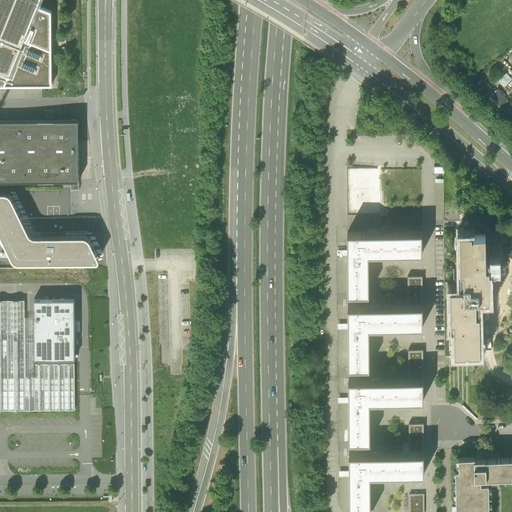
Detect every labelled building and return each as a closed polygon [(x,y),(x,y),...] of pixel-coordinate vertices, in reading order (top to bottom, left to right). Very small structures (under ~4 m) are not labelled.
[(0,0),(0,85),(52,85),(51,11),(37,5),(39,0),(0,0)] [(494,95),(505,107),(511,100),(511,98),(508,94),(511,90),(507,85),(511,80),(511,75),(509,72),(498,83),(502,88),(494,95)] [(0,181),(78,181),(78,120),(0,120),(0,181)] [(351,182),(362,182),(362,180),(372,180),(372,187),(377,187),(377,180),(380,180),(380,171),(351,171),(351,182)] [(98,262),(99,261),(99,259),(89,239),(86,237),(83,236),(35,236),(33,236),(31,235),(28,233),(26,227),(22,218),(11,196),(10,194),(9,193),(8,192),(6,192),(0,191),(0,234),(1,237),(11,258),(13,260),(15,262),(17,263),(20,263),(96,262),(98,262)] [(374,233),(347,233),(348,294),(369,294),(369,254),(374,254),(422,254),(422,232),(374,233)] [(463,271),(464,288),(462,288),(462,287),(450,287),(451,320),(454,320),(455,352),(466,352),(466,351),(467,351),(468,351),(468,352),(480,352),(479,313),(476,313),(476,298),(478,298),(478,300),(489,299),(489,292),(494,292),(494,286),(494,281),(489,281),(489,267),(486,267),(485,234),(473,235),(473,236),(471,236),(471,232),(460,233),(460,271),(463,271)] [(422,276),(407,276),(408,305),(422,305),(422,276)] [(0,409),(8,410),(25,410),(35,409),(45,409),(54,409),(64,409),(75,409),(75,394),(75,383),(75,380),(74,363),(64,363),(54,363),(44,364),(34,364),(34,377),(25,377),(25,316),(24,299),(8,299),(0,299),(0,409)] [(74,299),(34,299),(34,316),(34,359),(74,359),(74,299)] [(375,306),(348,306),(348,367),(370,367),(369,327),(375,327),(423,327),(422,305),(408,305),(375,306)] [(423,349),(408,349),(408,378),(423,378),(423,349)] [(375,379),(348,379),(349,440),(370,440),(370,400),(376,400),(423,400),(423,378),(408,378),(375,379)] [(376,451),(349,452),(349,511),(370,511),(370,473),(376,473),(424,472),(424,422),(409,422),(409,451),(376,451)] [(486,456),(487,478),(511,476),(511,455),(503,456),(486,456)] [(460,457),(461,484),(462,505),(462,511),(494,511),(494,483),(487,483),(487,478),(486,456),(460,457)] [(423,511),(424,492),(409,492),(409,511),(423,511)]
